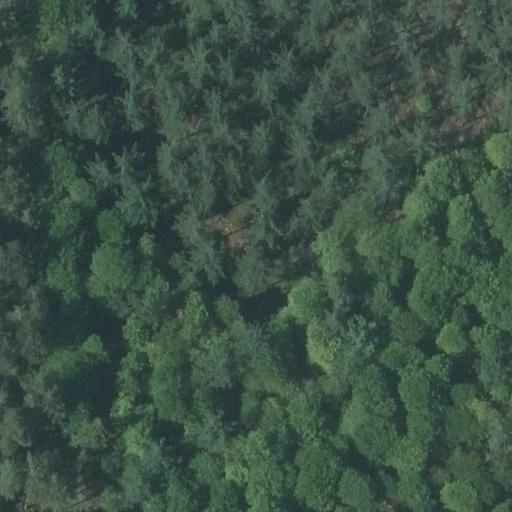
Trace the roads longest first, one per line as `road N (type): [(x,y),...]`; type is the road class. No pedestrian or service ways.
road 1 (track): [(73,511),(24,0)]
road 2 (track): [(327,511),(511,224)]
